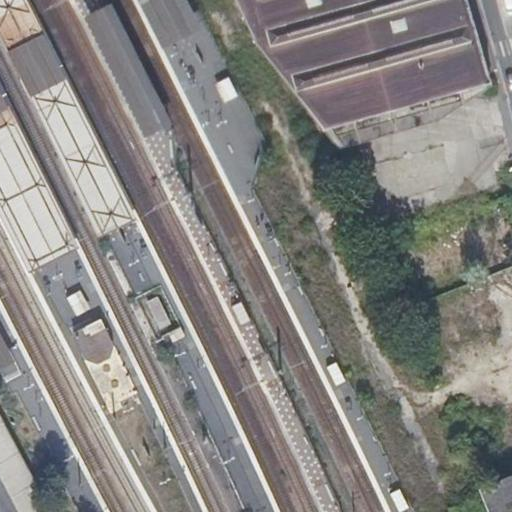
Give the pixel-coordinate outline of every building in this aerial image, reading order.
[(24,0),(0,0),(0,41),(98,242),(138,222),(24,0)] [(189,0),(138,0),(150,22),(162,47),(202,26),(189,0)] [(236,0),(254,34),(287,79),(318,120),(424,95),(490,79),(467,0),(236,0)] [(0,201),(34,270),(76,249),(0,92),(0,201)] [(100,363),(104,360),(109,359),(113,343),(102,320),(88,327),(75,334),(87,356),(100,363)] [(51,511),(0,414),(0,477),(18,511),(51,511)] [(511,511),(511,478),(482,492),(489,511),(511,511)]
